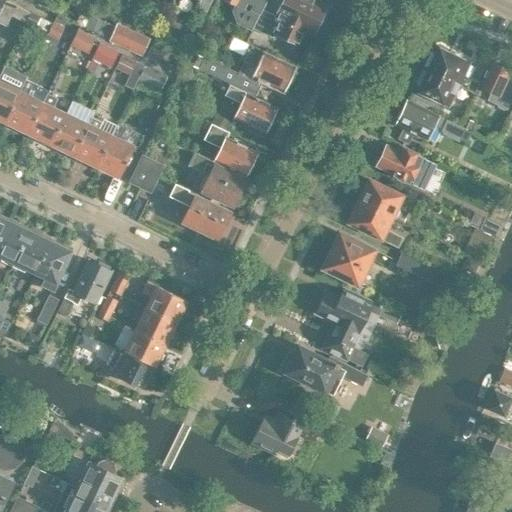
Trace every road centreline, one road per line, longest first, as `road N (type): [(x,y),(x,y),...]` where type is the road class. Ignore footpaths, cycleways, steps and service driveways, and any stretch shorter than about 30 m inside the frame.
road 1 (residential): [(241,296),(391,0)]
road 2 (residential): [(241,296),(0,179)]
